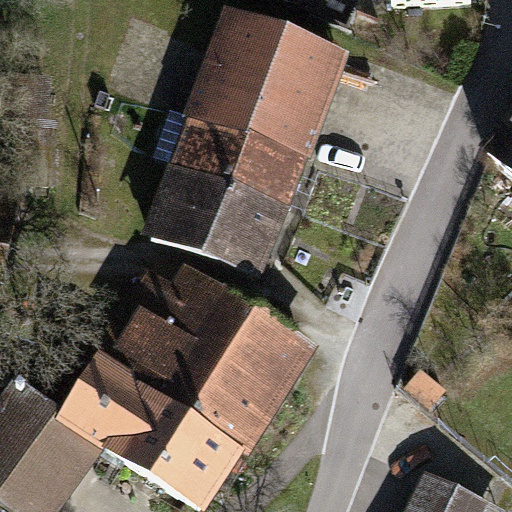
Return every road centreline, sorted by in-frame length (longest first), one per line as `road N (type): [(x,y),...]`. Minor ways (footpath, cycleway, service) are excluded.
road 1 (unclassified): [(511,61),(373,365),(326,511)]
road 2 (track): [(373,365),(220,278),(65,255)]
road 3 (track): [(85,0),(65,255)]
road 4 (unknown): [(373,365),(511,432)]
